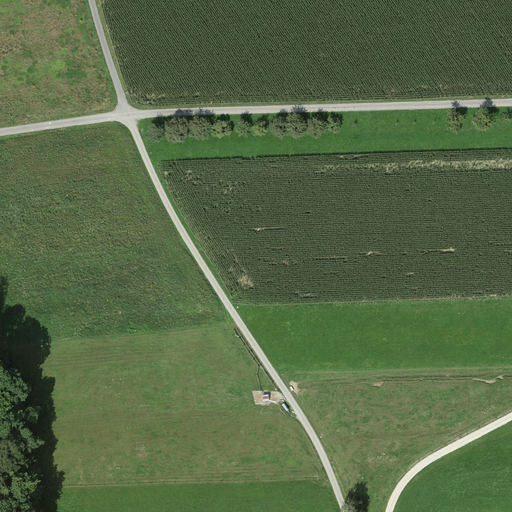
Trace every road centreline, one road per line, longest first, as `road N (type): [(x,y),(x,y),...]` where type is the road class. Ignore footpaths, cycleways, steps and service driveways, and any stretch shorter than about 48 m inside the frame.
road 1 (track): [(348,511),(313,436),(161,192),(126,116),(94,0)]
road 2 (track): [(0,135),(126,116),(511,104)]
road 3 (track): [(511,417),(436,455),(401,484),(389,511)]
